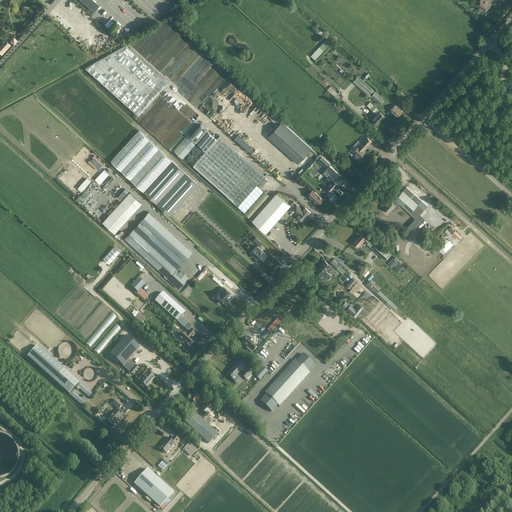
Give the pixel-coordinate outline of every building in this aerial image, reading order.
[(80,0),(94,12),(99,5),(93,0),(80,0)] [(478,0),(475,4),(484,13),(490,5),(484,0),(478,0)] [(10,39),(14,43),(18,39),(14,35),(10,39)] [(315,59),(332,42),(328,38),(311,55),(315,59)] [(0,45),(0,51),(2,54),(11,45),(6,39),(0,45)] [(125,47),(85,69),(134,114),(163,80),(125,47)] [(380,104),(385,99),(358,75),(353,80),(380,104)] [(402,93),(397,98),(401,102),(406,96),(402,93)] [(334,105),(340,111),(343,108),(337,102),(334,105)] [(398,117),(403,112),(396,106),(391,111),(398,117)] [(378,125),(385,117),(379,111),(372,119),(378,125)] [(268,136),(298,163),(298,164),(312,148),(282,121),(268,136)] [(220,135),(217,138),(207,129),(196,141),(206,150),(193,166),(237,205),(264,175),(220,135)] [(111,162),(112,163),(169,215),(198,184),(139,131),(111,162)] [(174,151),(183,158),(195,143),(186,135),(174,151)] [(362,143),(353,152),(357,155),(356,155),(356,158),(359,158),(360,158),(365,151),(364,150),(372,141),(366,136),(361,142),(362,143)] [(330,163),(320,154),(318,156),(320,158),(318,159),(326,167),(330,163)] [(338,185),(335,182),(341,175),(335,170),(332,173),(333,174),(333,180),(327,186),(332,191),(338,185)] [(263,176),(258,185),(262,187),(268,179),(263,176)] [(400,205),(416,218),(427,205),(420,199),(414,194),(406,187),(392,202),(396,206),(393,209),(395,210),(400,205)] [(318,204),(319,203),(320,203),(321,203),(322,202),(322,201),(321,201),(323,199),(312,190),(308,194),(315,200),(314,201),(314,202),(315,203),(316,203),(317,202),(318,204)] [(123,191),(120,194),(119,193),(115,197),(119,201),(125,194),(123,191)] [(243,213),(250,219),(270,196),(264,191),(243,213)] [(102,222),(105,224),(114,233),(142,203),(130,192),(102,222)] [(277,193),(252,221),(266,233),(290,205),(277,193)] [(383,207),(389,213),(391,211),(393,209),(396,206),(392,202),(390,200),(383,207)] [(302,209),(296,204),(293,208),(299,213),(297,216),(303,221),(311,212),(305,207),(302,209)] [(149,212),(140,221),(134,229),(125,238),(166,275),(165,276),(168,278),(169,277),(169,278),(174,284),(183,273),(178,268),(193,252),(149,212)] [(450,226),(445,231),(450,235),(455,230),(450,226)] [(361,231),(353,241),(359,247),(364,240),(367,243),(386,260),(391,254),(372,237),(370,240),(367,237),(361,231)] [(442,247),(446,251),(453,244),(443,234),(441,237),(447,242),(442,247)] [(256,237),(253,240),(259,246),(262,243),(256,237)] [(110,263),(120,251),(114,246),(103,258),(110,263)] [(260,261),(261,262),(262,261),(264,260),(263,259),(264,258),(265,258),(266,257),(266,256),(267,255),(263,251),(261,250),(261,249),(261,250),(257,246),(251,252),(257,258),(256,261),(259,263),(260,261)] [(405,266),(395,257),(394,258),(390,262),(395,266),(399,262),(399,263),(396,267),(401,272),(404,267),(405,266)] [(317,269),(323,274),(329,279),(332,276),(326,271),(331,266),(324,260),(317,269)] [(336,269),(339,265),(332,260),(329,263),(336,269)] [(221,279),(231,288),(234,286),(223,276),(221,279)] [(350,288),(356,281),(354,279),(349,283),(348,282),(346,285),(350,288)] [(366,285),(394,310),(397,306),(370,281),(366,285)] [(351,292),(359,284),(357,282),(349,290),(351,292)] [(162,292),(154,302),(177,321),(185,312),(162,292)] [(212,303),(219,310),(229,300),(222,293),(212,303)] [(356,318),(363,309),(359,306),(356,310),(351,307),(347,310),(356,318)] [(131,313),(142,323),(146,319),(135,309),(131,313)] [(271,333),(277,326),(273,322),(267,330),(271,333)] [(186,333),(180,339),(184,342),(183,343),(186,345),(187,345),(190,347),(195,341),(192,339),(193,337),(194,338),(196,335),(191,331),(188,334),(186,333)] [(261,337),(264,340),(270,334),(267,331),(261,337)] [(126,336),(112,352),(110,355),(123,367),(140,348),(126,336)] [(260,345),(264,341),(260,336),(256,341),(260,345)] [(242,343),(247,347),(245,350),(250,355),(252,352),(253,353),(257,348),(246,339),(242,343)] [(37,345),(27,356),(68,393),(70,392),(79,382),(64,369),(37,345)] [(295,360),(285,371),(264,393),(279,407),(296,388),(301,393),(315,377),(310,372),(309,373),(295,360)] [(245,379),(252,372),(249,369),(247,370),(238,362),(227,374),(234,381),(237,377),(235,375),(240,370),(244,374),(242,376),(245,379)] [(315,364),(311,369),(316,373),(320,368),(315,364)] [(133,375),(139,369),(136,366),(130,372),(133,375)] [(149,383),(154,378),(148,373),(140,382),(147,388),(150,384),(149,383)] [(90,396),(92,394),(80,382),(76,387),(78,389),(80,386),(90,396)] [(82,404),(84,402),(74,393),(76,391),(74,389),(70,393),(82,404)] [(195,405),(201,399),(195,394),(190,400),(195,405)] [(119,409),(122,405),(116,400),(113,404),(119,409)] [(207,415),(213,408),(207,403),(201,410),(207,415)] [(197,431),(204,423),(190,410),(186,414),(189,417),(185,421),(197,431)] [(116,411),(112,415),(108,420),(114,425),(122,416),(116,411)] [(175,445),(179,440),(175,436),(171,441),(168,438),(159,448),(166,453),(174,444),(175,445)] [(191,457),(197,450),(188,443),(186,446),(184,444),(182,447),(184,448),(183,450),(191,457)] [(157,466),(162,470),(166,465),(161,461),(157,466)] [(174,493),(147,469),(134,484),(160,508),(174,493)]
